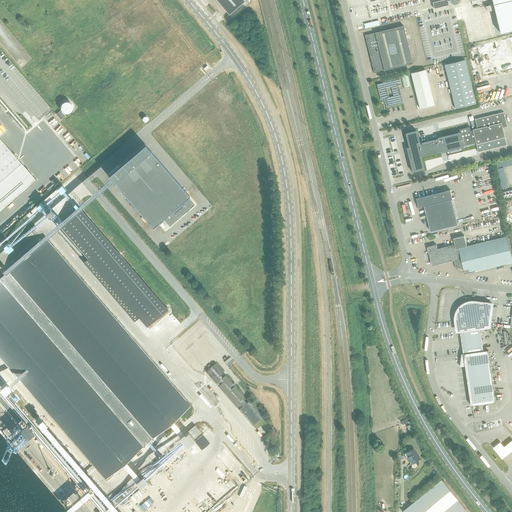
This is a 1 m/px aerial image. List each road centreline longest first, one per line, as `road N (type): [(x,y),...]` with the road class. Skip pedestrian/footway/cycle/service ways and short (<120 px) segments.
road 1 (tertiary): [(291,381),(290,221),(277,141),(240,66),(188,0)]
road 2 (unclassified): [(291,381),(248,371),(80,174)]
road 3 (secondary): [(371,278),(303,0)]
road 4 (unclassified): [(410,277),(343,0)]
road 5 (secondary): [(487,511),(427,432),(394,361),(374,289)]
road 6 (unclassified): [(511,489),(430,380),(435,279)]
road 7 (unknown): [(154,447),(0,269)]
road 8 (unknown): [(291,468),(265,463),(244,426),(159,332)]
road 9 (unknown): [(0,365),(107,492)]
road 10 (unknown): [(148,340),(44,227)]
road 11 (unknown): [(86,510),(0,410)]
road 12 (tertiary): [(291,511),(291,381)]
